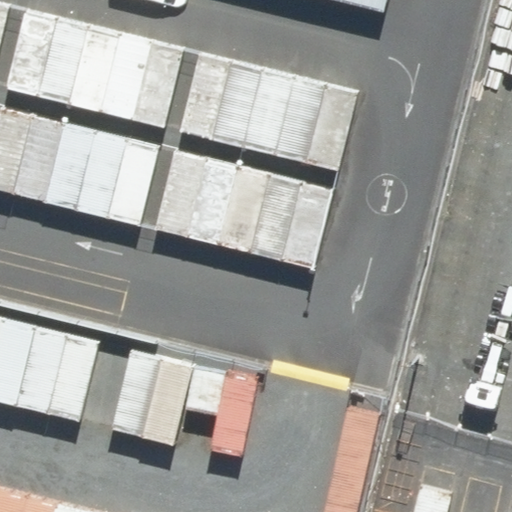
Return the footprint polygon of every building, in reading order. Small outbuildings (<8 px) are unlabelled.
[(0,0),(0,71),(17,0),(0,0)] [(191,42),(33,1),(13,79),(171,120),(191,42)] [(367,85),(206,44),(186,122),(348,163),(367,85)] [(169,138),(7,97),(0,123),(0,182),(148,220),(169,138)] [(343,183),(182,142),(162,221),(323,262),(343,183)] [(366,511),(389,410),(356,402),(330,511),(366,511)] [(126,511),(0,480),(0,511),(126,511)]
